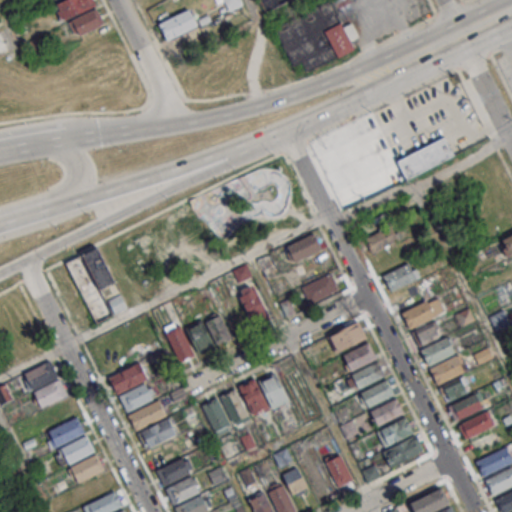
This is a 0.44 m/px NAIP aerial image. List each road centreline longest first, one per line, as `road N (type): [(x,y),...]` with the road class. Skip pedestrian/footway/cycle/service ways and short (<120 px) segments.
road 1 (residential): [(479,511),(290,130)]
road 2 (secondary): [(0,273),(232,163),(254,145)]
road 3 (residential): [(154,511),(35,274),(37,256)]
road 4 (primary): [(55,203),(254,145)]
road 5 (residential): [(187,386),(371,295)]
road 6 (primary): [(254,145),(363,96),(391,71)]
road 7 (residential): [(183,124),(122,0)]
road 8 (primary): [(391,71),(353,72),(263,104)]
road 9 (primary): [(263,104),(133,129)]
